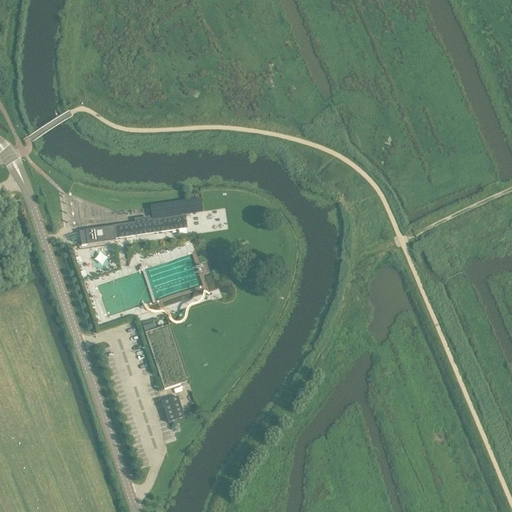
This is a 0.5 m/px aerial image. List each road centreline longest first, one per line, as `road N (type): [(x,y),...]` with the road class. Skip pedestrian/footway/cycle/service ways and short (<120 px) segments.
road 1 (tertiary): [(135,511),(26,190),(0,145)]
road 2 (track): [(400,241),(511,190)]
